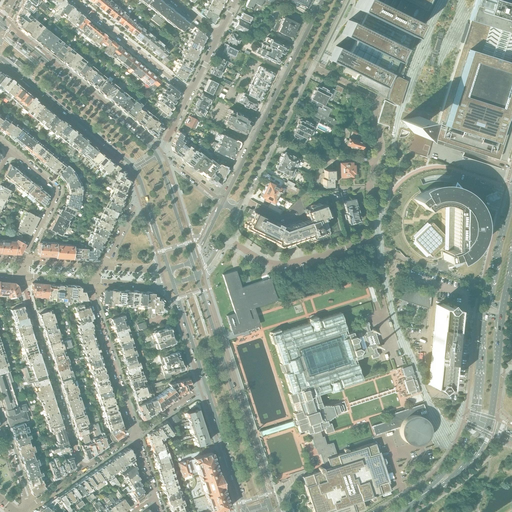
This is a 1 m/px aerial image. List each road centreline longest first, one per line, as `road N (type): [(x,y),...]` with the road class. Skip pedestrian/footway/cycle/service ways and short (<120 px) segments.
road 1 (tertiary): [(269,506),(196,276)]
road 2 (residential): [(237,210),(340,0)]
road 3 (residential): [(322,0),(222,202)]
road 4 (residential): [(82,469),(20,275)]
road 5 (tertiary): [(156,155),(0,25)]
road 6 (tertiary): [(0,57),(134,169)]
road 7 (residential): [(223,237),(265,262),(285,264),(362,240),(373,222)]
road 8 (residential): [(134,434),(92,298),(94,281)]
road 9 (residential): [(188,94),(74,0)]
road 10 (residential): [(9,150),(57,192),(21,262)]
road 11 (tertiary): [(205,387),(244,511)]
